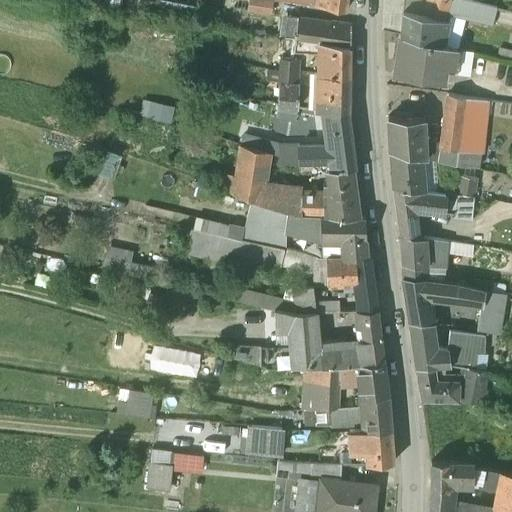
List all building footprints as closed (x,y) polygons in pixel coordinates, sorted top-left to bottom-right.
[(164,0),(153,0),(150,10),(191,18),(193,6),(164,0)] [(315,0),(315,5),(346,10),(346,0),(315,0)] [(426,0),(423,14),(448,20),(449,15),(451,9),(452,0),(426,0)] [(467,0),(452,0),(451,9),(449,15),(465,20),(492,25),(497,7),(467,0)] [(423,14),(403,9),(399,35),(417,39),(420,39),(442,45),(448,20),(423,14)] [(287,10),(285,20),(298,22),(313,24),(333,27),(333,22),(344,24),(345,19),(287,10)] [(448,20),(442,45),(458,48),(465,20),(449,15),(448,20)] [(298,22),(285,20),(282,36),(296,38),(298,22)] [(298,22),(296,38),(311,40),(313,24),(298,22)] [(344,24),(333,22),(333,27),(313,24),(311,40),(318,41),(350,46),(351,25),(344,24)] [(417,39),(399,35),(395,74),(444,81),(446,64),(455,65),(457,48),(442,45),(420,39),(417,39)] [(296,38),(282,36),(281,58),(293,59),(294,53),(296,38)] [(296,38),(294,53),(317,57),(318,41),(311,40),(296,38)] [(350,46),(318,41),(317,57),(317,74),(319,74),(350,78),(350,46)] [(293,59),(281,58),(280,70),(296,71),(296,60),(293,59)] [(278,105),(280,70),(268,69),(266,101),(278,105)] [(297,108),(298,87),(294,86),(296,71),(280,70),(278,105),(297,108)] [(350,78),(319,74),(319,89),(318,110),(321,110),(348,113),(350,92),(350,78)] [(319,89),(298,87),(297,108),(318,110),(319,89)] [(464,96),(448,92),(441,142),(440,147),(441,147),(458,149),(463,109),(464,96)] [(487,99),(464,96),(463,109),(486,112),(487,99)] [(144,99),(140,114),(167,120),(170,105),(144,99)] [(463,109),(458,149),(441,147),(438,159),(456,163),(480,167),(486,112),(463,109)] [(348,113),(321,110),(326,146),(300,146),(299,162),(335,162),(336,168),(352,167),(355,167),(348,113)] [(424,118),(388,117),(390,149),(421,156),(425,157),(425,141),(424,118)] [(278,154),(279,144),(269,139),(264,150),(268,151),(278,154)] [(441,142),(425,141),(425,157),(438,159),(441,147),(440,147),(441,142)] [(264,182),(268,151),(264,150),(242,144),(236,179),(234,194),(251,200),(261,204),(261,203),(264,182)] [(299,162),(300,146),(300,145),(279,144),(278,154),(278,162),(299,162)] [(99,171),(112,174),(118,152),(104,149),(101,161),(102,162),(99,171)] [(390,149),(389,150),(392,186),(423,189),(421,156),(390,149)] [(336,168),(328,168),(328,183),(323,183),(323,193),(301,192),(300,213),(300,214),(321,215),(341,216),(342,216),(359,216),(352,167),(336,168)] [(476,176),(459,174),(457,194),(460,194),(474,194),(476,176)] [(220,188),(234,194),(236,179),(222,176),(220,188)] [(290,185),(264,182),(261,203),(266,204),(289,210),(300,213),(301,192),(290,185)] [(423,189),(392,186),(399,233),(400,233),(418,236),(415,206),(436,209),(438,191),(423,189)] [(457,194),(438,191),(436,209),(458,212),(459,209),(460,194),(457,194)] [(474,194),(460,194),(459,209),(477,211),(479,195),(474,194)] [(243,239),(266,244),(267,237),(261,236),(266,204),(261,203),(261,204),(251,200),(243,239)] [(284,249),(287,230),(289,210),(266,204),(261,236),(267,237),(266,244),(284,249)] [(300,213),(289,210),(287,230),(321,238),(321,215),(300,214),(300,213)] [(342,216),(341,216),(321,215),(321,238),(343,238),(344,256),(367,255),(365,218),(362,219),(361,216),(342,216)] [(189,218),(188,257),(241,259),(242,220),(189,218)] [(418,236),(400,233),(402,276),(427,278),(425,264),(424,247),(423,236),(418,236)] [(466,243),(423,236),(424,247),(425,264),(449,267),(449,251),(464,252),(466,243)] [(343,238),(321,238),(322,257),(340,256),(344,256),(343,238)] [(102,266),(129,267),(130,247),(103,246),(102,266)] [(344,256),(340,256),(340,281),(359,281),(360,309),(377,308),(370,255),(367,255),(344,256)] [(340,256),(322,257),(315,257),(317,278),(312,278),(313,286),(340,285),(340,281),(340,256)] [(427,278),(402,276),(404,294),(406,306),(428,309),(426,297),(454,300),(457,283),(450,281),(449,281),(427,278)] [(483,289),(457,283),(454,300),(481,303),(483,289)] [(313,286),(293,287),(294,296),(296,313),(317,312),(313,286)] [(504,293),(483,289),(481,303),(477,329),(489,332),(498,333),(504,293)] [(296,313),(294,296),(280,298),(281,310),(296,313)] [(297,329),(296,313),(281,310),(263,306),(265,331),(289,329),(297,329)] [(428,309),(406,306),(408,320),(430,322),(428,309)] [(377,308),(360,309),(363,338),(359,338),(359,345),(360,362),(365,362),(384,360),(377,308)] [(319,327),(317,312),(296,313),(297,329),(318,327),(319,327)] [(430,322),(408,320),(410,333),(434,333),(437,333),(438,323),(430,322)] [(472,328),(454,325),(453,336),(471,338),(471,337),(472,328)] [(290,352),(292,367),(303,366),(321,365),(321,366),(322,365),(321,348),(318,327),(297,329),(289,329),(290,342),(290,352)] [(477,329),(476,329),(472,328),(471,337),(489,339),(489,332),(477,329)] [(434,333),(410,333),(416,367),(433,366),(450,364),(447,346),(432,345),(434,333)] [(471,338),(453,336),(452,348),(459,349),(470,351),(471,338)] [(489,339),(471,337),(471,338),(470,351),(468,367),(485,369),(486,369),(489,339)] [(273,353),(290,352),(290,342),(239,343),(239,360),(268,368),(274,368),(273,353)] [(351,345),(321,348),(322,365),(339,364),(340,364),(352,363),(351,345)] [(359,345),(351,345),(352,363),(360,362),(359,345)] [(470,351),(459,349),(457,364),(464,366),(468,367),(470,351)] [(273,353),(274,368),(292,367),(290,352),(273,353)] [(384,360),(365,362),(360,362),(352,363),(340,364),(343,381),(360,380),(361,395),(388,392),(384,360)] [(322,365),(321,366),(320,409),(330,409),(339,408),(339,364),(322,365)] [(321,365),(303,366),(301,410),(303,410),(320,409),(321,366),(321,365)] [(435,380),(433,366),(416,367),(419,380),(420,398),(457,398),(457,380),(435,380)] [(464,366),(461,380),(461,384),(482,388),(485,369),(468,367),(464,366)] [(481,393),(482,388),(461,384),(458,398),(458,399),(480,402),(480,397),(485,398),(486,394),(481,393)] [(120,387),(117,411),(154,415),(157,392),(120,387)] [(388,392),(361,395),(362,408),(363,429),(391,427),(388,392)] [(349,431),(363,429),(362,408),(339,408),(330,409),(331,425),(331,427),(349,427),(349,431)] [(320,409),(303,410),(305,425),(331,425),(330,409),(320,409)] [(284,430),(248,427),(245,453),(282,456),(284,430)] [(391,427),(363,429),(365,451),(366,462),(394,460),(391,427)] [(363,429),(349,431),(351,452),(365,451),(363,429)] [(151,450),(148,487),(166,489),(165,496),(169,496),(171,471),(201,473),(203,454),(151,450)] [(473,460),(431,461),(431,487),(429,500),(449,501),(455,502),(456,486),(473,486),(474,466),(473,460)] [(296,511),(316,511),(320,481),(310,479),(312,462),(279,462),(278,478),(299,480),(296,511)] [(342,463),(312,462),(310,479),(320,481),(321,476),(340,478),(342,463)] [(474,466),(473,486),(495,490),(498,471),(474,466)] [(511,511),(511,473),(498,471),(495,490),(492,510),(491,511),(511,511)] [(340,478),(321,476),(320,481),(316,511),(372,511),(376,485),(340,481),(340,478)] [(447,511),(449,501),(429,500),(428,511),(447,511)] [(455,502),(449,501),(447,511),(463,511),(464,503),(455,502)] [(491,511),(492,510),(464,503),(463,511),(491,511)]
